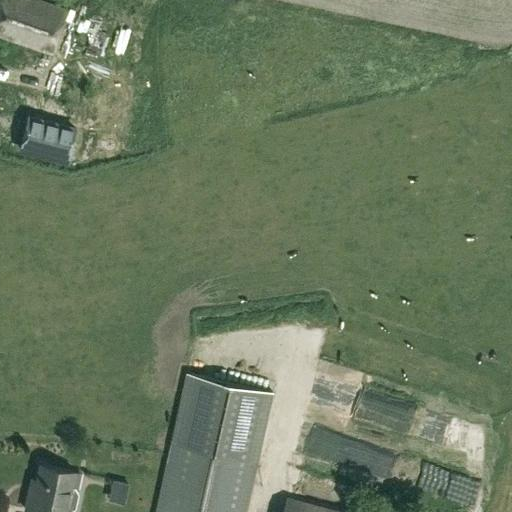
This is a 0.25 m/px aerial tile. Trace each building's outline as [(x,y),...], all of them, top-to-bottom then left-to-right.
[(65,9),(39,0),(0,0),(0,35),(49,53),(65,9)] [(26,118),(17,150),(64,163),(72,131),(26,118)] [(246,511),(257,463),(272,393),(186,374),(172,444),(157,511),(246,511)] [(66,511),(75,473),(41,465),(38,481),(33,480),(26,511),(30,511),(66,511)] [(461,505),(480,510),(487,485),(468,480),(461,505)] [(332,511),(288,499),(284,511),(332,511)]
